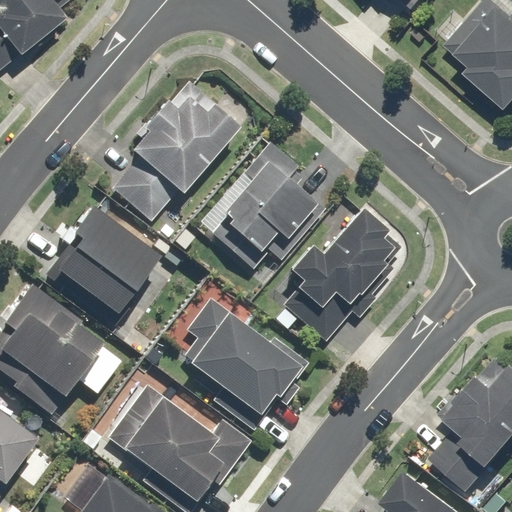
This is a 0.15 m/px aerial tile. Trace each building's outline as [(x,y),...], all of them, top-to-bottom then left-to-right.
[(69,0),(0,0),(0,66),(77,10),(69,0)] [(511,99),(511,15),(508,20),(485,0),(483,0),(441,49),(464,69),(459,75),(501,111),(511,99)] [(235,126),(186,81),(163,106),(158,101),(124,138),(113,128),(91,152),(120,178),(110,189),(147,222),(235,126)] [(290,169),(261,143),(192,223),(248,272),(261,257),(251,248),(265,232),(276,241),(308,205),(280,180),(290,169)] [(154,262),(80,206),(56,238),(63,243),(40,275),(107,325),(154,262)] [(352,207),(315,251),(310,257),(300,248),(273,279),(290,294),(280,306),(323,343),(353,308),(346,302),(386,254),(371,241),(379,230),(352,207)] [(77,324),(24,289),(0,324),(0,374),(10,381),(4,390),(47,419),(97,344),(74,329),(77,324)] [(193,341),(175,365),(213,393),(208,400),(251,431),(302,362),(268,337),(263,344),(225,317),(227,314),(203,296),(178,330),(193,341)] [(511,429),(511,367),(502,358),(477,380),(467,371),(418,427),(438,444),(424,460),(464,496),(487,469),(481,464),(511,429)] [(204,430),(138,383),(97,440),(143,473),(137,482),(178,511),(185,511),(215,471),(221,476),(247,440),(214,416),(204,430)] [(0,487),(32,439),(0,417),(0,487)] [(451,511),(398,469),(374,499),(389,511),(451,511)] [(148,511),(93,475),(92,477),(68,511),(148,511)]
